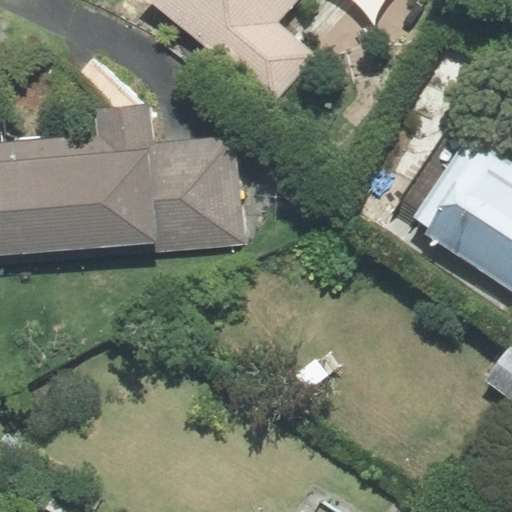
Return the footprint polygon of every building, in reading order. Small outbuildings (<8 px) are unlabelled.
[(294,0),(167,0),(232,63),(244,51),(292,99),(332,58),(284,11),(294,0)] [(412,0),(354,0),(383,29),(412,0)] [(109,131),(0,138),(0,261),(255,245),(248,132),(167,137),(164,102),(107,105),(109,131)] [(511,166),(477,143),(427,219),(511,275),(511,166)] [(330,511),(314,501),(306,511),(330,511)]
